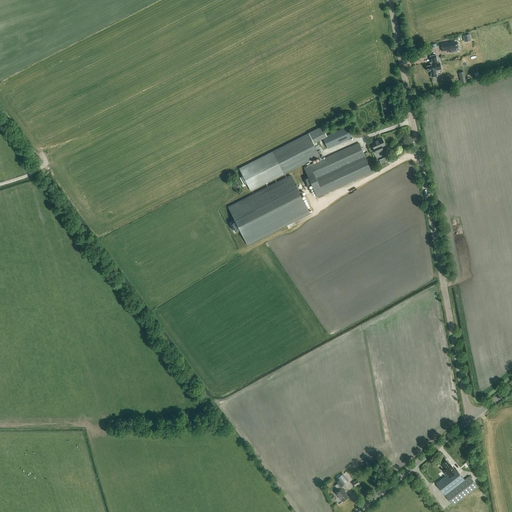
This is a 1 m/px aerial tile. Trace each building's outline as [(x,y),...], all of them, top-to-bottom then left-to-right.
[(455,41),(440,44),(442,51),(450,49),(451,53),(457,51),(455,41)] [(432,65),(426,66),(427,71),(429,70),(429,72),(430,72),(431,77),(437,76),(436,70),(441,69),(440,62),(438,62),(436,55),(430,56),(432,65)] [(322,137),(327,148),(352,137),(347,126),(322,137)] [(376,154),(379,152),(384,150),(382,147),(385,145),(382,138),(371,143),(374,150),(376,154)] [(247,243),(310,215),(292,175),(227,204),(235,220),(232,222),(235,231),(240,229),(247,243)] [(445,476),(436,483),(453,505),(478,487),(469,476),(465,480),(456,468),(454,469),(452,466),(451,466),(446,460),(441,464),(445,470),(442,472),(445,476)] [(343,501),(348,496),(346,493),(342,487),(335,493),(339,498),(340,498),(343,501)]
